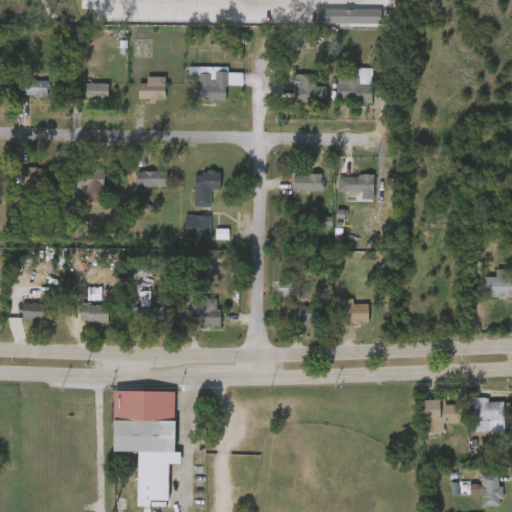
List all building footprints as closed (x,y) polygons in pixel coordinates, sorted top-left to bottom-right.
[(371,103),(336,103),(336,76),(347,76),(347,67),(371,67),(371,103)] [(195,100),(195,68),(226,68),(226,100),(195,100)] [(324,100),(296,101),(296,74),(323,73),(324,100)] [(165,76),(165,99),(138,99),(138,82),(147,82),(147,76),(165,76)] [(183,111),(212,111),(213,78),(174,77),(174,85),(183,85),(183,111)] [(358,79),(333,78),(332,88),(322,87),(322,112),(357,113),(358,79)] [(22,96),(22,80),(50,80),(50,96),(22,96)] [(81,97),(81,82),(108,82),(108,97),(81,97)] [(279,85),(279,113),(311,112),(311,97),(296,97),(296,84),(279,85)] [(151,88),(133,87),(132,94),(124,93),(124,110),(151,110),(151,88)] [(35,91),(10,91),(10,107),(35,107),(35,91)] [(94,94),(65,94),(65,109),(94,108),(94,94)] [(52,186),(21,186),(21,167),(52,167),(52,186)] [(84,187),(70,187),(70,168),(104,168),(104,200),(84,200),(84,187)] [(195,206),(195,169),(220,169),(220,189),(210,189),(210,206),(195,206)] [(136,187),(136,171),(167,171),(167,187),(136,187)] [(294,173),(322,173),(322,191),(294,191),(294,173)] [(372,175),(372,191),(340,191),(340,175),(372,175)] [(7,196),(36,197),(37,180),(7,178),(7,196)] [(68,213),(90,212),(89,179),(67,179),(68,213)] [(152,182),(122,182),(122,198),(153,197),(152,182)] [(206,201),(206,184),(180,183),(180,218),(196,218),(197,201),(206,201)] [(305,202),(305,185),(279,185),(279,201),(305,202)] [(359,203),(359,187),(330,186),(329,202),(359,203)] [(210,236),(185,236),(185,214),(210,214),(210,236)] [(170,250),(196,250),(196,226),(170,226),(170,250)] [(511,297),(485,297),(485,276),(511,276),(511,297)] [(506,288),(469,289),(470,308),(506,307),(506,288)] [(221,326),(191,326),(191,300),(209,300),(209,307),(221,307),(221,326)] [(290,322),(291,300),(317,300),(317,322),(290,322)] [(368,321),(336,321),(336,301),(368,301),(368,321)] [(52,319),(22,319),(22,302),(52,302),(52,319)] [(148,318),(136,318),(135,302),(126,302),(126,318),(121,318),(121,333),(148,332),(148,318)] [(111,304),(111,321),(81,321),(81,304),(111,304)] [(136,323),(136,305),(163,305),(163,323),(136,323)] [(177,336),(205,337),(206,320),(202,320),(202,310),(178,309),(177,336)] [(354,331),(353,314),(339,315),(338,309),(329,310),(329,332),(354,331)] [(37,330),(37,314),(8,314),(8,331),(37,330)] [(66,333),(93,333),(94,316),(66,315),(66,333)] [(277,318),(277,335),(298,335),(297,317),(277,318)] [(112,451),(112,390),(174,390),(174,451),(180,451),(180,463),(168,463),(167,505),(137,504),(137,451),(112,451)] [(461,423),(421,423),(420,401),(461,400),(461,423)] [(472,421),(472,400),(502,400),(502,421),(472,421)] [(458,408),(459,442),(477,441),(477,430),(490,430),(489,412),(474,413),(473,408),(458,408)] [(420,444),(419,434),(442,433),(441,409),(408,411),(409,444),(420,444)] [(479,474),(499,474),(499,507),(480,507),(479,474)] [(484,511),(484,485),(466,485),(466,511),(484,511)]
